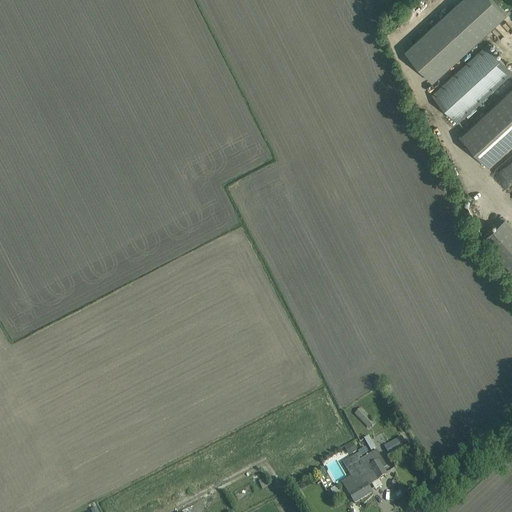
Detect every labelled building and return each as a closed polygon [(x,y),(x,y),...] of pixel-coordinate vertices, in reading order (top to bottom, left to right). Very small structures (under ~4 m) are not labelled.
[(507,15),(493,0),(460,0),(405,51),(433,83),(507,15)] [(432,95),(457,123),(511,73),(511,70),(488,44),(432,95)] [(489,166),(511,144),(511,89),(461,136),(489,166)] [(511,225),(505,218),(483,238),(511,269),(511,225)] [(361,408),(355,414),(367,426),(372,420),(361,408)] [(365,440),(371,450),(375,448),(369,437),(365,440)] [(384,446),(390,457),(407,447),(401,437),(384,446)] [(353,444),(349,446),(353,453),(357,451),(353,444)] [(361,457),(368,453),(366,448),(358,452),(361,457)] [(372,493),(368,486),(387,475),(379,461),(378,462),(373,453),(369,455),(360,461),(357,456),(350,460),(354,467),(347,471),(351,478),(343,483),(354,503),(372,493)] [(330,490),(334,497),(339,494),(336,488),(330,490)] [(297,497),(302,494),(299,489),(294,492),(297,497)]
